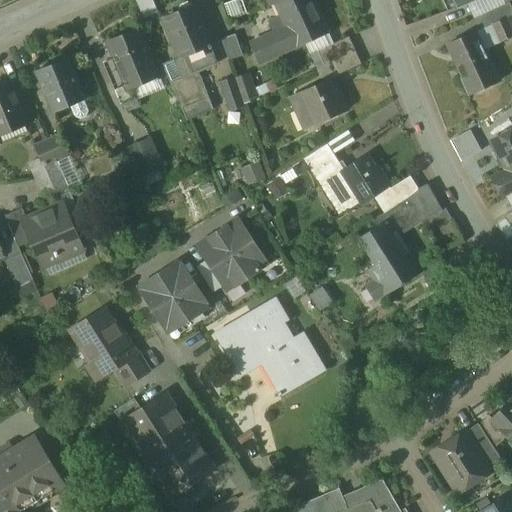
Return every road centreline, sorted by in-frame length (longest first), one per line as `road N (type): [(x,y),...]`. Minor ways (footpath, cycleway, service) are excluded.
road 1 (residential): [(378,0),(432,144),(511,276)]
road 2 (residential): [(267,498),(186,370)]
road 3 (residential): [(399,442),(267,498)]
road 4 (residential): [(511,367),(399,442)]
